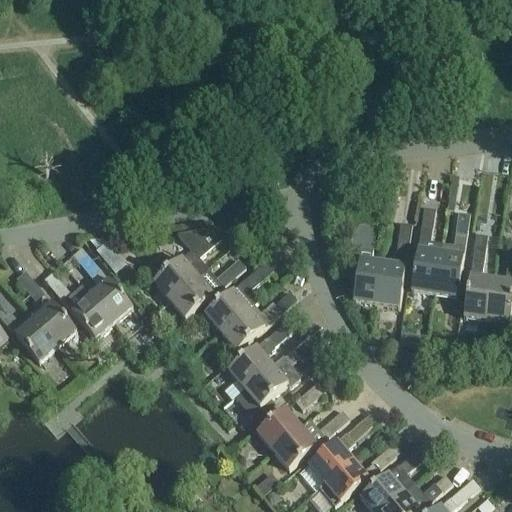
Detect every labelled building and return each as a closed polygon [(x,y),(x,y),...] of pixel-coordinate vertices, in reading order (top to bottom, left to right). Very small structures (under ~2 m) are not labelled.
[(456,200),(449,199),(447,214),(454,215),(456,200)] [(420,243),(431,244),(436,214),(424,213),(420,243)] [(443,248),(435,300),(458,304),(470,220),(459,218),(454,250),(443,248)] [(354,307),(377,310),(383,268),(371,267),(377,225),(354,221),(350,251),(354,252),(353,261),(355,265),(360,265),(354,307)] [(396,258),(408,260),(412,230),(401,228),(396,258)] [(154,287),(170,306),(208,274),(200,263),(222,245),(212,233),(177,239),(191,256),(154,287)] [(464,323),(487,326),(493,284),(482,283),(488,241),(476,239),(464,323)] [(431,244),(420,243),(412,297),(435,300),(443,248),(431,246),(431,244)] [(493,284),(487,326),(510,330),(511,317),(511,244),(505,286),(493,284)] [(73,260),(93,283),(101,276),(82,253),(73,260)] [(208,274),(170,306),(185,324),(246,273),(239,264),(216,283),(208,274)] [(205,319),(221,338),(254,310),(255,311),(260,307),(251,296),(274,277),(266,268),(205,319)] [(383,268),(377,310),(400,314),(406,272),(383,268)] [(17,284),(36,307),(45,299),(26,276),(17,284)] [(114,329),(90,301),(82,291),(73,300),(53,277),(44,284),(96,345),(114,329)] [(109,285),(90,301),(114,329),(133,313),(109,285)] [(254,310),(221,338),(237,357),(298,305),(290,297),(275,310),(273,308),(261,318),(255,311),(254,310)] [(58,353),(34,324),(29,318),(20,327),(0,303),(0,321),(40,368),(58,353)] [(53,308),(34,324),(58,353),(77,337),(53,308)] [(229,376),(245,394),(273,371),(266,362),(275,354),(274,353),(297,333),(289,324),(229,376)] [(0,353),(9,346),(0,335),(0,353)] [(273,371),(245,394),(260,413),(288,390),(289,391),(292,391),(300,385),(300,382),(298,381),(321,362),(314,353),(291,372),(283,362),(273,371)] [(295,407),(303,415),(326,396),(318,387),(295,407)] [(258,438),(273,457),(302,433),(301,432),(286,414),(258,438)] [(302,433),(273,457),(289,476),(350,424),(342,415),(319,435),(311,424),(301,432),(302,433)] [(309,471),(325,489),(353,465),(346,457),(356,449),(354,448),(377,428),(370,419),(309,471)] [(353,465),(325,489),(319,494),(334,511),(335,511),(401,457),(394,448),(371,467),(372,469),(363,477),(353,465)] [(421,452),(361,503),(368,511),(387,511),(415,489),(406,479),(429,460),(421,452)] [(415,489),(387,511),(425,511),(453,489),(445,480),(423,499),(415,489)] [(439,511),(457,511),(480,493),(473,484),(439,511)] [(254,493),(262,503),(270,497),(261,487),(254,493)] [(276,497),(268,500),(271,508),(279,505),(276,497)]
